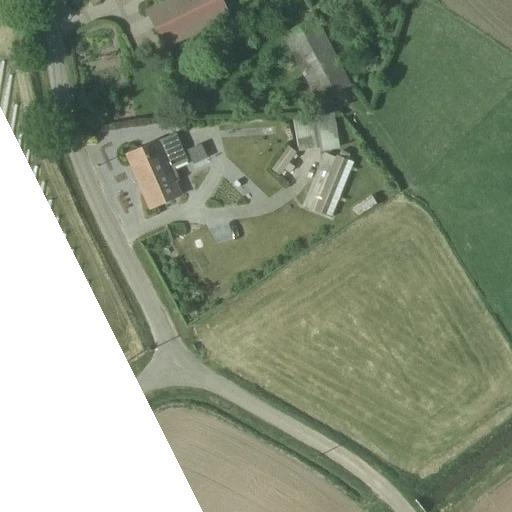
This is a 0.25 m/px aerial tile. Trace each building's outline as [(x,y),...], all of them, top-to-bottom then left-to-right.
[(219,0),(168,0),(143,12),(163,51),(229,19),(219,0)] [(314,20),(281,36),(316,104),(349,87),(314,20)] [(318,154),(338,150),(332,116),(291,122),(296,153),(317,150),(318,153),(318,154)] [(186,163),(174,136),(126,157),(148,209),(179,196),(174,184),(177,182),(172,169),(186,163)] [(205,160),(199,146),(185,152),(192,166),(205,160)] [(294,154),(286,148),(270,171),(278,177),(294,154)] [(323,217),(346,162),(334,157),(329,171),(317,166),(302,203),(314,208),(312,211),(312,212),(314,213),(323,217)]
